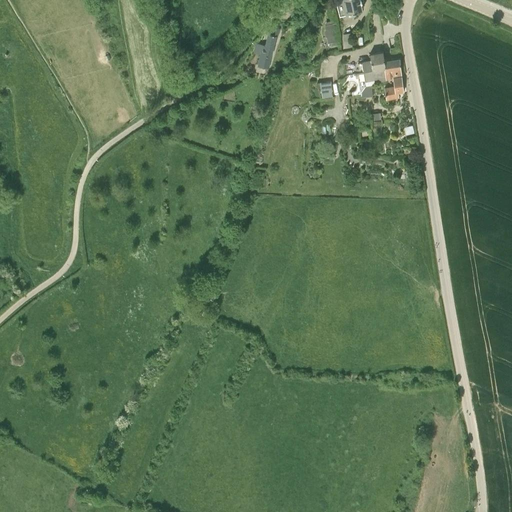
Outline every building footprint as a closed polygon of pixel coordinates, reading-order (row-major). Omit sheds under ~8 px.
[(336,0),(339,16),(346,14),(347,15),(349,16),(354,15),(356,12),(355,8),(363,7),(361,0),(336,0)] [(302,32),(308,18),(295,12),(289,25),(302,32)] [(339,46),(337,33),(335,23),(325,25),(326,29),(325,30),(326,35),(326,36),(327,42),(326,42),(327,47),(328,47),(339,46)] [(276,38),(277,38),(280,28),(274,27),(271,34),(268,34),(266,45),(263,44),(263,45),(256,43),(254,53),(260,55),(258,66),(269,69),(271,59),(276,38)] [(344,31),(344,46),(353,46),(354,32),(344,31)] [(385,66),(372,69),(374,78),(375,81),(387,80),(386,78),(393,78),(393,77),(394,77),(394,76),(393,73),(401,72),(400,59),(397,59),(396,48),(390,48),(391,60),(385,60),(385,66)] [(383,51),(370,53),(371,60),(362,62),(365,80),(374,78),(372,69),(385,66),(385,60),(383,51)] [(404,91),(401,72),(393,73),(394,76),(394,77),(393,77),(393,78),(394,85),(384,86),(386,98),(388,98),(398,96),(397,92),(404,91)] [(333,96),(330,80),(319,82),(320,92),(321,92),(322,97),(333,96)] [(372,96),(372,84),(365,84),(361,91),(361,96),(372,96)]
